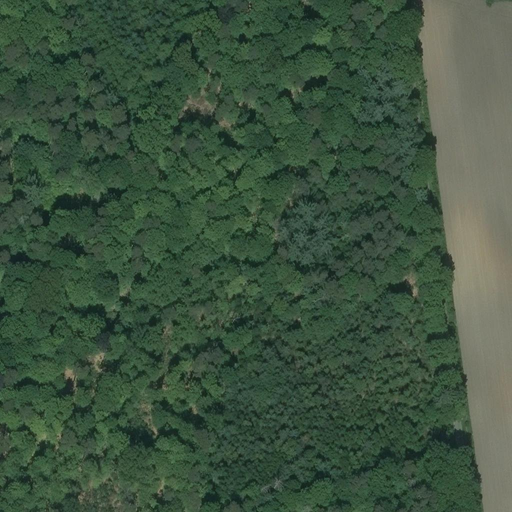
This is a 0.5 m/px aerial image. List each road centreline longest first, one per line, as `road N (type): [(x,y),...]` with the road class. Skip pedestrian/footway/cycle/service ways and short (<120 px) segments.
road 1 (unclassified): [(472,511),(403,0)]
road 2 (track): [(0,354),(223,0)]
